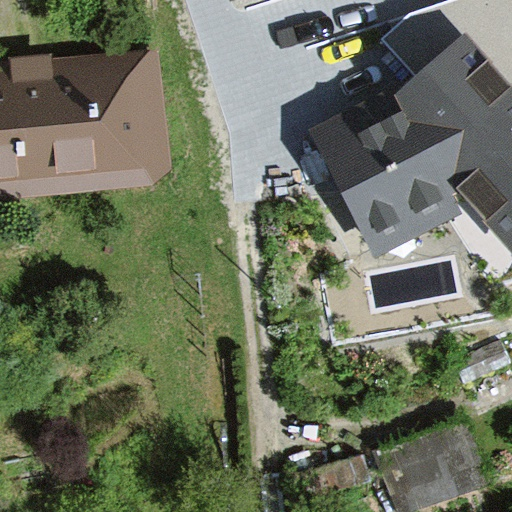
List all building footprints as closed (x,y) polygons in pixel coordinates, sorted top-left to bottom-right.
[(384,38),(417,73),(467,32),(511,83),(511,0),(452,0),(411,14),(384,38)] [(393,93),(390,89),(313,126),(381,257),(462,213),(453,196),(460,192),(511,247),(511,83),(467,32),(417,73),(393,93)] [(0,65),(0,201),(149,188),(170,170),(158,49),(0,65)] [(326,156),(296,169),(319,224),(349,212),(326,156)] [(480,431),(391,456),(406,511),(408,511),(495,488),(480,431)]
